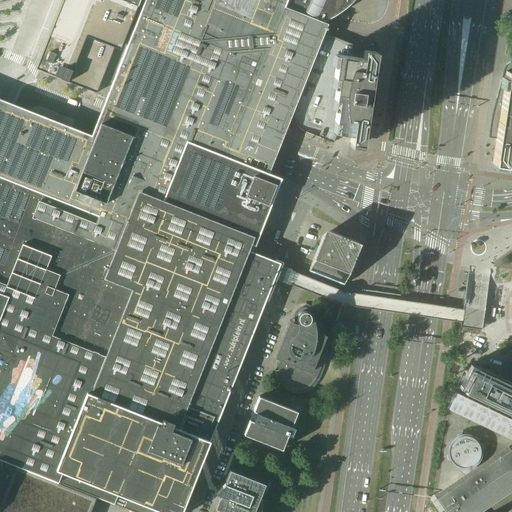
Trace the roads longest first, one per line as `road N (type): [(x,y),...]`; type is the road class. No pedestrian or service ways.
road 1 (unclassified): [(286,229),(282,261),(189,511)]
road 2 (primary): [(390,244),(353,511)]
road 3 (unclassified): [(89,119),(0,349)]
road 4 (unknown): [(103,506),(175,356),(144,348)]
road 5 (primary): [(396,511),(418,325)]
road 6 (unclassified): [(276,141),(107,79)]
road 7 (unclassified): [(103,90),(270,156)]
road 8 (primary): [(422,48),(429,81),(425,190)]
road 9 (primary): [(422,48),(400,187)]
road 10 (unclassified): [(276,141),(313,33),(327,26)]
road 11 (unclassified): [(0,156),(25,100),(89,119)]
road 12 (unclassified): [(117,511),(0,469)]
